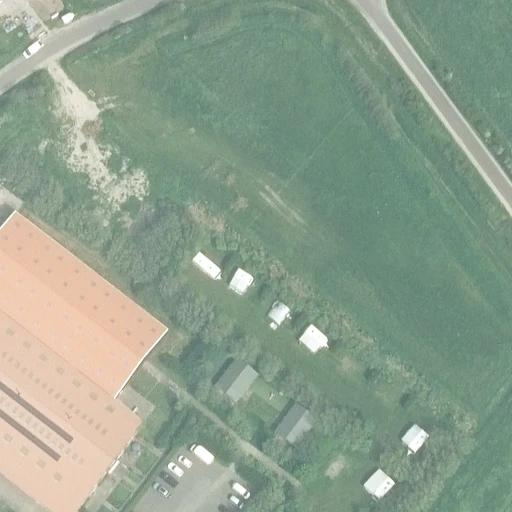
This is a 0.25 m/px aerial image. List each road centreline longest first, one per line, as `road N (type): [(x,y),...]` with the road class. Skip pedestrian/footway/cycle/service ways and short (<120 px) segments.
road 1 (unclassified): [(511,198),(373,12)]
road 2 (unclassified): [(0,83),(83,37),(176,0)]
